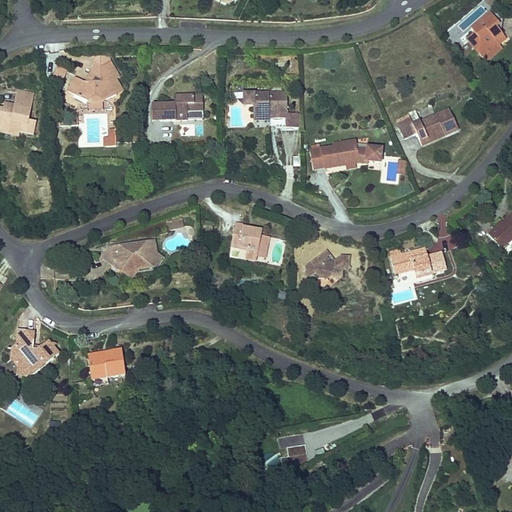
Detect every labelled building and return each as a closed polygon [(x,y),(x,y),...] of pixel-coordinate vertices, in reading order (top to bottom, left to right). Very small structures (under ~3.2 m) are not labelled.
[(472,45),(479,53),(483,49),(488,55),(500,46),(499,45),(495,40),(502,34),(496,27),(499,24),(501,15),(491,13),(487,13),(487,17),(472,29),(475,33),(480,39),(472,45)] [(475,33),(468,39),(472,45),(480,39),(475,33)] [(502,34),(495,40),(499,45),(506,39),(502,34)] [(483,49),(479,53),(486,62),(502,49),(500,46),(488,55),(483,49)] [(90,104),(102,104),(116,96),(115,94),(121,90),(115,80),(119,77),(110,61),(110,55),(94,56),(94,63),(96,65),(86,83),(76,78),(68,92),(86,101),(90,104)] [(58,67),(51,81),(61,85),(67,71),(58,67)] [(254,93),(254,105),(254,121),(269,120),(269,119),(286,119),(286,128),(300,128),(300,115),(287,115),(287,114),(287,92),(254,93)] [(26,129),(26,133),(34,135),(36,123),(29,121),(34,96),(17,93),(14,105),(13,111),(3,109),(0,108),(0,127),(18,132),(19,128),(26,129)] [(244,93),(244,106),(254,105),(254,93),(244,93)] [(187,121),(187,118),(187,111),(203,111),(203,95),(175,96),(175,104),(160,105),(152,105),(152,122),(160,122),(187,121)] [(468,101),(471,107),(476,104),(473,98),(468,101)] [(90,104),(86,101),(82,110),(113,110),(108,104),(102,104),(90,104)] [(429,143),(428,139),(444,132),(445,136),(459,130),(450,109),(420,121),(416,112),(397,120),(405,139),(417,134),(422,146),(429,143)] [(0,132),(17,136),(18,132),(0,127),(0,132)] [(428,139),(429,143),(445,136),(444,132),(428,139)] [(111,138),(105,139),(105,148),(116,148),(116,138),(111,138)] [(325,169),(347,165),(346,161),(353,160),(354,164),(355,164),(359,163),(367,164),(367,161),(380,162),(381,149),(367,148),(367,150),(357,149),(355,141),(334,145),(335,147),(311,151),(315,170),(325,168),(325,169)] [(347,165),(347,170),(355,169),(355,164),(354,164),(353,160),(346,161),(347,165)] [(511,214),(488,235),(501,250),(507,257),(511,253),(511,214)] [(169,222),(170,230),(183,227),(181,219),(169,222)] [(231,246),(239,247),(247,248),(247,250),(246,256),(257,258),(257,256),(261,237),(262,231),(251,229),(250,231),(242,230),(243,227),(243,225),(235,224),(231,246)] [(261,237),(257,256),(265,258),(269,238),(261,237)] [(101,256),(111,264),(113,261),(127,272),(136,270),(155,267),(162,258),(156,253),(154,241),(108,247),(101,256)] [(414,271),(416,279),(432,275),(432,274),(447,270),(442,253),(427,256),(425,248),(402,254),(400,249),(390,252),(391,257),(390,258),(395,276),(414,271)] [(326,249),(306,266),(305,273),(310,278),(315,273),(319,277),(318,279),(318,281),(321,285),(325,286),(329,283),(329,281),(328,279),(332,275),(338,281),(342,277),(344,269),(335,260),(326,249)] [(342,255),(335,260),(344,269),(349,264),(350,256),(342,255)] [(497,259),(490,265),(493,269),(500,263),(497,259)] [(113,261),(111,264),(130,278),(136,270),(127,272),(113,261)] [(33,350),(35,333),(36,323),(19,321),(17,331),(15,347),(14,356),(19,362),(31,377),(59,355),(52,347),(55,344),(50,344),(48,342),(37,351),(33,350)] [(125,376),(122,351),(103,353),(104,357),(88,359),(92,381),(108,378),(125,376)] [(31,377),(19,362),(18,375),(31,377)] [(108,385),(108,378),(92,381),(93,387),(108,385)] [(281,458),(282,468),(308,463),(307,456),(310,456),(310,453),(307,454),(305,445),(287,448),(289,457),(281,458)] [(325,455),(323,449),(315,452),(317,458),(325,455)]
